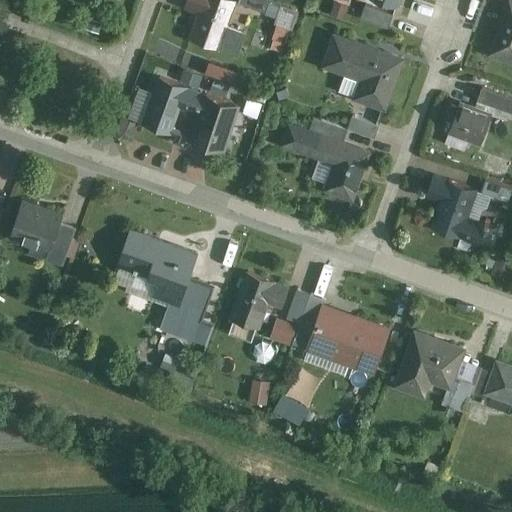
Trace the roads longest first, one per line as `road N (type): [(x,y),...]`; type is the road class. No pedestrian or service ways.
road 1 (track): [(0,371),(403,511)]
road 2 (residential): [(370,260),(98,164)]
road 3 (residential): [(370,260),(457,0)]
road 4 (residential): [(511,311),(370,260)]
road 5 (residential): [(128,68),(0,20)]
